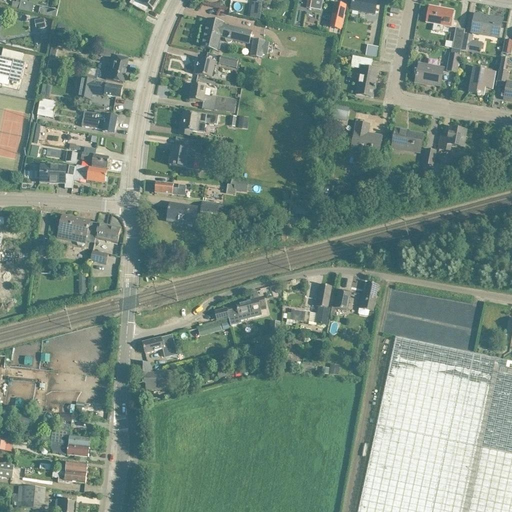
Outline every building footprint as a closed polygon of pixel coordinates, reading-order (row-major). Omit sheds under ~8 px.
[(132,0),(130,4),(137,8),(145,13),(149,8),(152,10),(158,0),(132,0)] [(307,0),(306,8),(313,9),(313,8),(314,0),(316,0),(322,1),(322,0),(307,0)] [(353,0),(351,11),(374,15),(377,0),(374,0),(353,0)] [(335,3),(329,28),(341,31),(347,6),(335,3)] [(441,9),(441,10),(437,9),(437,8),(437,9),(430,8),(430,7),(429,7),(426,23),(434,25),(432,31),(442,33),(444,27),(450,28),(454,12),(441,9)] [(41,15),(56,19),(58,11),(47,14),(46,10),(43,8),(41,8),(40,12),(41,15)] [(475,15),(471,34),(498,39),(502,20),(490,18),(490,19),(475,17),(475,16),(475,15)] [(224,25),(217,23),(208,21),(201,48),(217,52),(217,50),(220,51),(221,45),(219,44),(220,38),(225,39),(226,42),(228,43),(231,43),(232,41),(249,45),(251,33),(223,26),(224,25)] [(455,29),(451,49),(452,50),(460,51),(464,31),(455,29)] [(326,39),(313,36),(310,57),(320,59),(322,46),(325,47),(326,39)] [(461,51),(481,55),(483,43),(471,41),(472,37),(464,36),(461,51)] [(28,50),(29,44),(9,40),(7,46),(28,50)] [(269,43),(253,41),(250,58),(262,60),(263,55),(267,55),(269,43)] [(503,53),(510,55),(511,46),(511,43),(505,42),(503,53)] [(379,48),(367,46),(365,57),(371,58),(371,57),(378,58),(379,48)] [(101,49),(99,56),(113,59),(110,73),(107,73),(106,80),(123,84),(129,60),(114,56),(115,53),(101,49)] [(0,74),(10,76),(11,77),(10,82),(20,84),(21,79),(22,79),(25,64),(22,63),(24,55),(3,50),(1,59),(0,58),(0,74)] [(450,55),(447,72),(456,73),(459,56),(460,51),(452,50),(451,55),(450,55)] [(221,57),(219,65),(237,69),(238,62),(221,57)] [(372,61),(362,59),(353,58),(351,68),(361,70),(356,96),(373,99),(374,89),(375,90),(376,87),(374,87),(375,81),(376,81),(378,71),(369,70),(370,63),(372,63),(372,61)] [(205,78),(211,80),(215,63),(208,61),(198,59),(196,68),(197,68),(196,76),(205,78)] [(504,83),(508,66),(509,61),(502,59),(498,82),(504,83)] [(431,85),(431,86),(440,87),(442,77),(443,70),(419,65),(417,76),(416,76),(415,84),(426,86),(426,84),(431,85)] [(86,68),(85,72),(83,78),(94,81),(96,70),(86,68)] [(472,76),(471,84),(469,94),(478,95),(477,96),(480,97),(480,96),(484,96),(486,84),(493,85),(495,74),(479,71),(478,77),(472,76)] [(80,79),(77,98),(91,101),(93,90),(105,92),(104,96),(111,97),(120,99),(122,88),(112,86),(93,83),(94,81),(80,79)] [(202,109),(235,115),(237,102),(205,97),(206,89),(192,87),(189,101),(204,104),(203,109),(202,109)] [(56,103),(40,100),(37,116),(53,119),(56,103)] [(347,122),(349,109),(334,106),(332,120),(347,122)] [(184,131),(196,133),(204,134),(206,124),(208,124),(210,126),(213,126),(215,125),(217,125),(219,116),(194,112),(194,116),(184,115),(182,123),(185,123),(184,131)] [(95,115),(84,113),(82,127),(103,131),(103,132),(114,134),(117,119),(107,117),(107,115),(95,113),(95,115)] [(357,124),(352,150),(378,155),(382,138),(367,135),(369,126),(357,124)] [(406,133),(406,131),(395,129),(394,135),(393,135),(391,149),(420,154),(423,136),(406,133)] [(439,149),(449,151),(450,145),(463,148),(466,132),(450,129),(448,137),(441,136),(439,149)] [(181,140),(179,151),(172,150),(170,166),(174,167),(174,168),(176,168),(176,167),(180,168),(193,170),(196,154),(200,155),(202,143),(181,140)] [(32,146),(29,157),(37,159),(39,148),(32,146)] [(82,154),(81,160),(93,163),(92,167),(108,170),(109,159),(95,157),(96,150),(84,148),(83,154),(82,154)] [(55,157),(60,158),(61,151),(56,151),(51,150),(47,149),(46,156),(50,156),(55,157)] [(424,166),(432,168),(435,152),(427,150),(424,166)] [(66,163),(76,164),(77,154),(68,153),(66,163)] [(448,153),(437,156),(440,166),(450,163),(448,153)] [(53,183),(53,184),(65,184),(66,167),(41,166),(40,183),(49,184),(49,183),(53,183)] [(80,179),(87,181),(87,182),(105,185),(107,172),(97,170),(76,167),(74,182),(79,183),(80,179)] [(249,183),(232,180),(231,186),(235,186),(234,192),(247,194),(249,183)] [(156,184),(155,194),(185,197),(186,187),(179,186),(178,190),(173,189),(173,185),(156,184)] [(328,196),(331,189),(326,186),(323,194),(328,196)] [(224,207),(218,206),(202,203),(201,214),(217,216),(223,217),(224,207)] [(168,212),(167,222),(177,224),(195,226),(197,209),(180,206),(170,204),(169,210),(168,210),(168,212)] [(62,216),(58,236),(57,239),(77,244),(78,246),(82,247),(84,245),(85,245),(86,242),(94,244),(95,239),(99,225),(90,223),(90,222),(62,216)] [(121,229),(99,225),(95,239),(117,244),(121,229)] [(91,262),(106,265),(108,256),(93,252),(91,262)] [(362,292),(359,310),(358,314),(360,316),(367,317),(369,316),(370,312),(373,312),(378,286),(367,284),(365,293),(362,292)] [(291,310),(291,313),(288,313),(287,320),(316,324),(316,325),(327,327),(330,310),(328,310),(332,288),(320,286),(316,308),(319,308),(318,314),(311,314),(311,312),(291,310)] [(335,309),(347,311),(351,293),(339,291),(335,309)] [(227,309),(215,312),(215,313),(217,322),(227,320),(229,319),(231,328),(242,325),(241,323),(262,317),(261,311),(260,308),(266,307),(265,303),(263,298),(236,305),(237,308),(227,310),(227,309)] [(172,336),(142,344),(145,355),(155,352),(163,350),(165,358),(176,355),(172,336)] [(511,511),(511,362),(396,338),(358,511),(511,511)] [(275,364),(278,363),(272,342),(257,346),(262,367),(263,367),(265,374),(277,371),(275,364)] [(236,353),(238,361),(244,360),(242,351),(236,353)] [(138,363),(138,374),(152,374),(152,364),(138,363)] [(338,376),(339,368),(330,367),(329,375),(338,376)] [(157,374),(152,374),(138,374),(138,384),(150,384),(149,391),(171,391),(172,371),(157,371),(157,374)] [(11,413),(10,427),(34,430),(36,417),(11,413)] [(41,435),(40,443),(51,444),(57,445),(90,449),(91,440),(81,439),(70,438),(70,436),(70,432),(69,432),(70,426),(61,425),(61,431),(53,431),(52,436),(50,436),(41,435)] [(7,442),(0,441),(0,450),(11,452),(12,447),(6,447),(7,442)] [(51,444),(51,450),(53,453),(60,454),(60,455),(78,457),(88,458),(90,449),(57,445),(51,444)] [(0,463),(0,476),(13,478),(14,465),(0,463)] [(88,466),(67,464),(66,469),(61,469),(61,472),(87,475),(88,466)] [(85,485),(87,475),(61,472),(54,472),(53,478),(59,479),(58,483),(71,485),(72,483),(85,485)] [(18,509),(45,511),(46,488),(19,487),(19,495),(13,494),(12,506),(18,507),(18,509)] [(56,511),(75,511),(76,502),(57,501),(56,511)]
